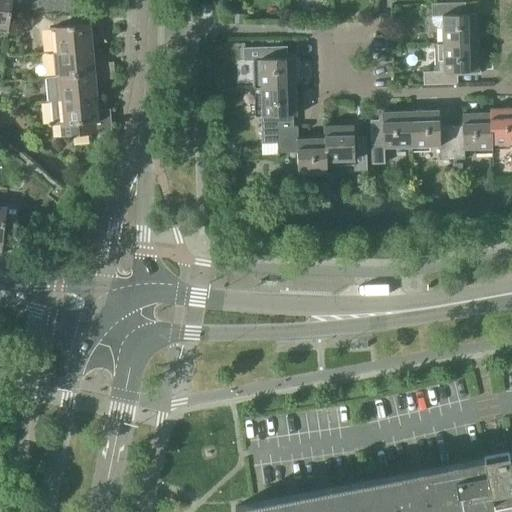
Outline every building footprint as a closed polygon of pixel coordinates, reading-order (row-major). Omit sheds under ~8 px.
[(0,0),(0,31),(7,33),(11,6),(22,8),(22,7),(23,0),(0,0)] [(23,0),(22,7),(35,9),(35,0),(23,0)] [(47,0),(35,0),(35,9),(46,11),(47,0)] [(47,0),(46,11),(58,13),(60,0),(47,0)] [(60,0),(58,13),(70,15),(71,0),(60,0)] [(71,0),(70,15),(76,14),(76,13),(83,12),(84,0),(71,0)] [(442,43),(478,42),(477,14),(466,14),(465,2),(431,3),(432,17),(432,19),(432,23),(433,24),(436,27),(439,28),(442,28),(442,43)] [(76,13),(76,14),(77,25),(50,27),(52,52),(91,48),(90,35),(102,34),(99,11),(83,12),(76,13)] [(478,42),(442,43),(438,44),(438,48),(434,48),(435,66),(433,67),(434,71),(424,71),(424,85),(458,83),(458,71),(480,71),(478,42)] [(256,87),(296,86),(296,58),(287,58),(287,47),(245,48),(245,61),(261,61),(261,71),(255,71),(256,87)] [(92,62),(91,48),(52,52),(55,76),(114,70),(113,62),(105,62),(104,60),(92,62)] [(114,70),(55,76),(55,78),(45,79),(47,102),(49,102),(96,97),(95,84),(107,83),(106,79),(115,78),(114,70)] [(296,86),(256,87),(254,87),(255,117),(262,117),(263,144),(277,144),(278,144),(277,126),(288,126),(288,115),(297,115),(296,86)] [(96,97),(49,102),(52,125),(60,124),(61,136),(112,131),(109,108),(97,109),(96,97)] [(491,144),(492,144),(511,143),(511,107),(490,108),(490,112),(491,144)] [(439,110),(410,111),(411,147),(412,152),(430,152),(430,146),(439,146),(440,160),(452,159),(451,125),(440,126),(439,110)] [(411,147),(410,111),(382,112),(383,120),(371,121),(372,164),(385,164),(384,148),(411,147)] [(463,125),(451,125),(452,159),(465,159),(464,149),(493,148),(492,144),(491,144),(490,112),(462,113),(463,125)] [(327,166),(354,165),(354,171),(367,170),(366,136),(354,137),(354,125),(325,126),(325,138),(327,166)] [(298,126),(288,126),(277,126),(278,144),(277,144),(278,153),(298,152),(298,174),(327,174),(327,166),(325,138),(298,138),(298,126)] [(19,205),(0,202),(0,254),(1,254),(3,238),(15,239),(19,205)] [(262,501),(236,506),(236,511),(464,511),(494,507),(511,502),(511,452),(510,453),(506,435),(481,440),(485,459),(262,501)] [(206,454),(208,463),(217,461),(215,452),(206,454)]
